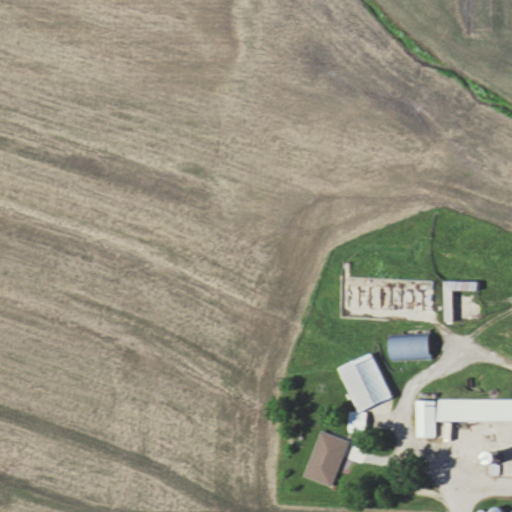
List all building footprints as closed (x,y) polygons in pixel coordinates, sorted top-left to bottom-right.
[(428,308),(428,280),(416,280),(416,308),(428,308)] [(438,321),(446,321),(446,290),(474,290),(474,280),(438,280),(438,321)] [(421,334),(382,334),(382,360),(421,360),(421,334)] [(331,365),(350,412),(387,398),(368,351),(331,365)] [(430,421),(511,420),(511,399),(410,400),(411,437),(430,437),(430,421)] [(344,430),(359,430),(359,417),(344,417),(344,430)] [(298,477),(326,487),(342,441),(314,431),(298,477)]
